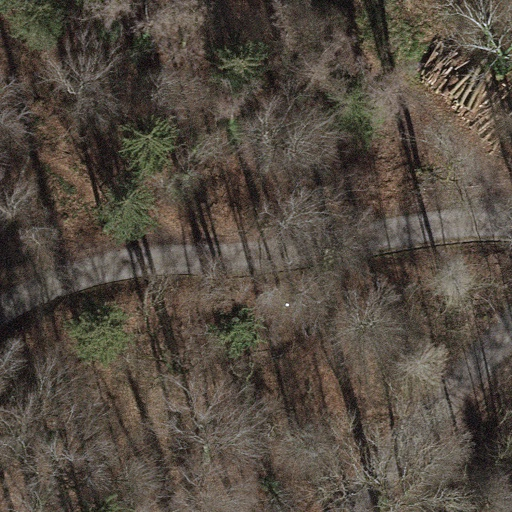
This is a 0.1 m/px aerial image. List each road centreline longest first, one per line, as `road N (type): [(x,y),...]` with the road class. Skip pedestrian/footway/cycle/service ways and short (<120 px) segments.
road 1 (track): [(0,305),(103,268),(511,227)]
road 2 (track): [(242,0),(511,223)]
road 3 (track): [(511,313),(371,467),(348,511)]
